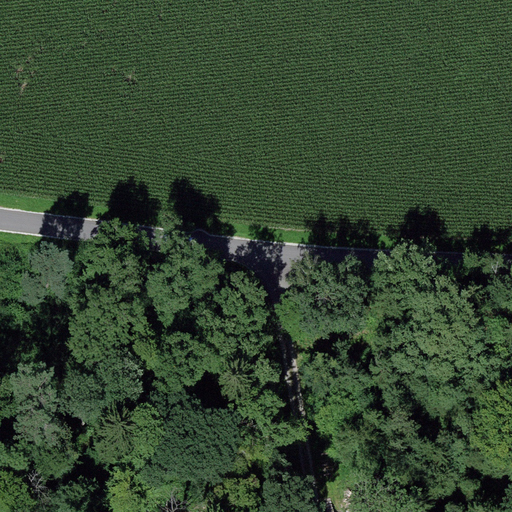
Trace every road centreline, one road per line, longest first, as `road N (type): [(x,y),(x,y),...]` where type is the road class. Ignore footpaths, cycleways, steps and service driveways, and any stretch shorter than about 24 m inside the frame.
road 1 (unclassified): [(0,219),(247,247),(511,260)]
road 2 (track): [(273,248),(307,511)]
